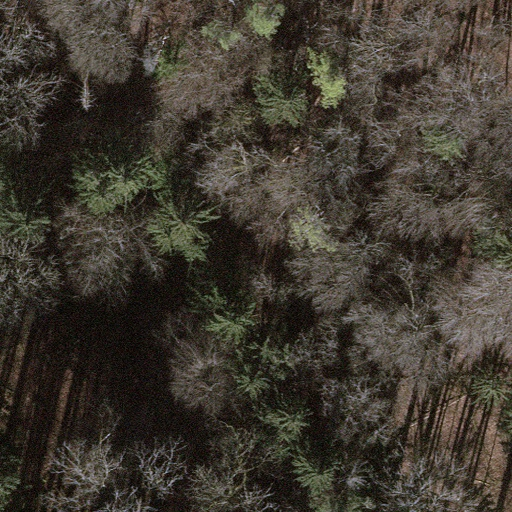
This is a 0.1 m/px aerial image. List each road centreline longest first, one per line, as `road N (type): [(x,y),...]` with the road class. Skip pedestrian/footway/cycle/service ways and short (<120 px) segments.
road 1 (track): [(511,347),(415,167),(370,0)]
road 2 (track): [(251,511),(0,297)]
